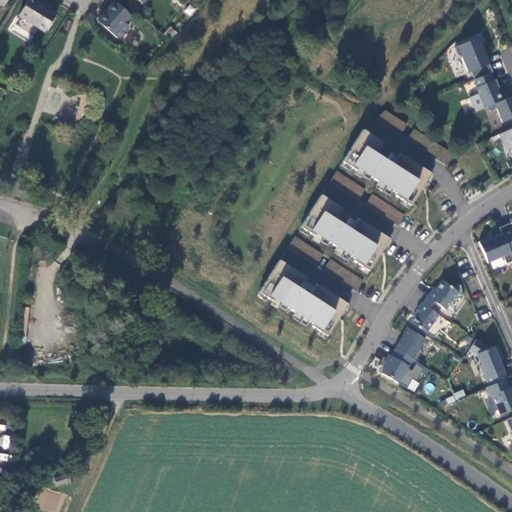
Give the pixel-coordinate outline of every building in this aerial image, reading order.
[(28,0),(18,16),(44,32),(56,13),(35,0),(28,0)] [(114,2),(97,21),(113,35),(114,35),(117,38),(120,38),(127,30),(127,26),(124,24),(130,16),(114,2)] [(184,12),(192,16),(196,8),(188,4),(184,12)] [(72,23),(66,21),(63,29),(69,31),(72,23)] [(474,80),(490,73),(493,72),(486,57),(478,38),(454,48),(457,56),(462,57),(468,73),(471,72),(474,80)] [(476,88),(485,108),(494,104),(502,101),(497,89),(499,88),(498,85),(496,80),(493,81),(490,73),(474,80),(477,88),(476,88)] [(511,96),(502,101),(494,104),(502,123),(511,118),(511,96)] [(383,110),(379,118),(403,131),(407,123),(383,110)] [(511,129),(499,135),(506,151),(511,147),(511,129)] [(402,200),(411,206),(417,196),(422,189),(427,180),(431,174),(363,130),(342,162),(356,171),(357,169),(364,173),(361,177),(367,181),(370,177),(379,183),(385,187),(381,192),(388,196),(392,191),(397,194),(395,196),(402,200)] [(360,178),(361,177),(364,173),(357,169),(356,171),(354,174),(360,178)] [(359,198),(365,189),(336,171),(329,183),(338,188),(339,186),(359,198)] [(493,183),(491,179),(483,184),(486,188),(493,183)] [(431,182),(427,180),(422,189),(425,191),(431,182)] [(381,192),(385,187),(379,183),(375,188),(381,192)] [(399,224),(405,214),(372,194),(366,203),(399,224)] [(360,266),(369,271),(376,260),(380,254),(386,245),(389,239),(321,196),(300,228),(314,236),(315,234),(322,238),(319,242),(326,246),(328,242),(337,248),(343,252),(340,257),(346,262),(350,256),(355,259),(354,261),(360,266)] [(411,206),(402,200),(400,204),(408,209),(411,206)] [(511,261),(511,225),(511,223),(499,228),(502,235),(497,237),(492,239),(491,237),(485,239),(478,242),(487,264),(503,257),(506,264),(511,261)] [(318,244),(319,242),(322,238),(315,234),(314,236),(312,239),(318,244)] [(318,262),(323,253),(295,237),(290,245),(318,262)] [(389,247),(386,245),(380,254),(383,256),(389,247)] [(333,253),(340,257),(343,252),(337,248),(333,253)] [(325,268),(338,273),(341,264),(329,259),(325,268)] [(318,331),(327,336),(338,319),(344,310),(346,307),(348,304),(279,261),(259,293),(272,301),(274,299),(280,303),(278,308),(284,312),(287,308),(295,313),(301,317),(298,323),(305,327),(308,321),(313,324),(312,327),(318,331)] [(369,271),(360,266),(358,269),(367,275),(369,271)] [(356,275),(348,281),(355,288),(362,282),(356,275)] [(427,296),(422,303),(435,312),(439,306),(446,310),(453,299),(463,297),(461,285),(451,287),(442,281),(435,291),(432,291),(431,293),(428,297),(427,296)] [(278,308),(280,303),(274,299),(272,301),(270,305),(277,309),(278,308)] [(422,303),(417,310),(419,311),(417,314),(411,323),(426,333),(439,315),(435,312),(422,303)] [(347,313),(344,310),(338,319),(342,321),(347,313)] [(298,323),(301,317),(295,313),(292,319),(298,323)] [(412,360),(416,362),(422,351),(419,349),(425,339),(408,329),(400,342),(399,341),(397,344),(394,349),(395,350),(412,360)] [(325,339),(327,336),(318,331),(316,334),(325,339)] [(488,349),(487,347),(476,339),(469,351),(476,355),(477,355),(481,365),(479,366),(488,387),(505,380),(507,379),(500,362),(504,360),(500,351),(497,345),(488,349)] [(412,360),(395,350),(391,356),(389,355),(387,359),(384,363),(387,364),(381,374),(398,383),(412,360)] [(488,387),(486,388),(490,397),(492,396),(500,415),(511,410),(511,390),(511,387),(509,388),(505,380),(488,387)] [(456,400),(465,396),(463,389),(453,393),(456,400)] [(0,459),(8,461),(8,454),(0,452),(0,459)] [(54,478),(56,485),(70,482),(69,475),(54,478)]
